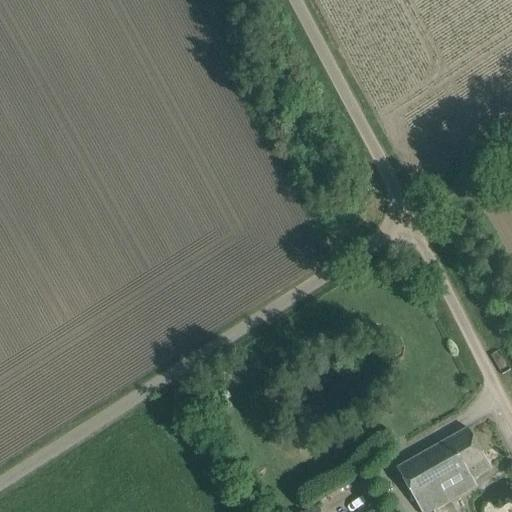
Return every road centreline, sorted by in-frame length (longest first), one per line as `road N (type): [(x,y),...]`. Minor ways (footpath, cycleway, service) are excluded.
road 1 (unclassified): [(0,483),(409,221)]
road 2 (unclassified): [(409,221),(292,0)]
road 3 (unclassified): [(511,420),(409,221)]
road 4 (track): [(409,221),(511,157)]
